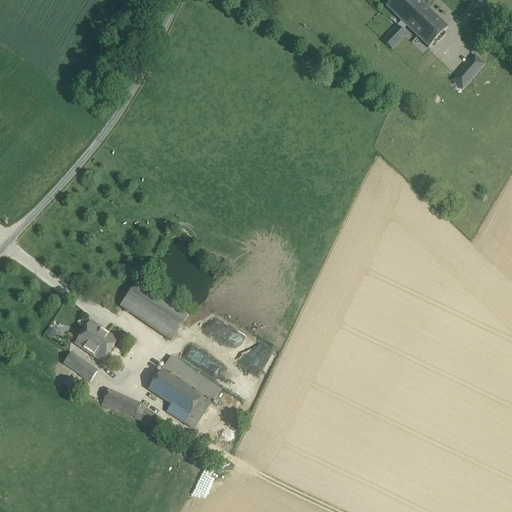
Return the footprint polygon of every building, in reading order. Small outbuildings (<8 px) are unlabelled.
[(418,0),(392,0),(386,7),(402,22),(406,26),(407,27),(426,7),(418,0)] [(448,28),(426,7),(407,27),(406,26),(429,48),(448,28)] [(402,31),(406,26),(402,22),(383,41),(392,50),(406,35),(402,31)] [(475,56),(453,81),(462,89),(484,65),(475,56)] [(188,316),(138,282),(121,308),(171,342),(188,316)] [(118,341),(91,322),(75,345),(103,363),(118,341)] [(98,372),(71,354),(64,365),(81,377),(90,383),(98,372)] [(221,390),(171,357),(162,370),(202,397),(188,417),(171,406),(167,412),(194,430),(221,390)] [(202,397),(162,370),(148,390),(171,406),(188,417),(202,397)] [(141,405),(108,391),(102,405),(135,420),(141,405)] [(157,417),(141,405),(135,420),(152,427),(157,417)]
